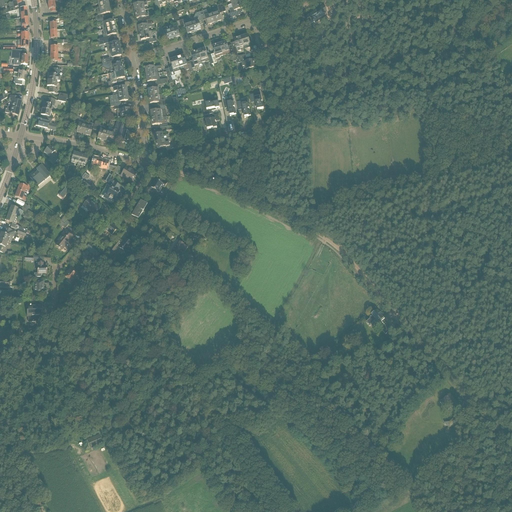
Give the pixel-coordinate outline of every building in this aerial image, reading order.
[(87,0),(88,3),(94,1),(95,5),(98,5),(99,8),(99,9),(108,6),(106,0),(104,0),(98,2),(97,0),(87,0)] [(139,4),(134,6),(135,12),(144,10),(144,11),(145,10),(144,6),(147,6),(147,3),(148,3),(150,2),(149,0),(140,0),(141,4),(139,4)] [(157,0),(158,1),(154,2),(156,9),(160,8),(160,6),(163,5),(162,4),(166,2),(166,1),(165,1),(165,0),(157,0)] [(232,5),(231,5),(228,6),(231,13),(229,14),(230,19),(240,15),(239,12),(238,10),(242,9),(240,2),(232,5)] [(108,6),(99,9),(96,9),(97,13),(97,16),(95,18),(95,20),(96,20),(104,19),(103,15),(110,13),(108,6)] [(305,18),(308,23),(325,13),(322,7),(305,18)] [(216,14),(212,15),(215,23),(221,21),(217,9),(215,10),(216,14)] [(144,10),(135,12),(137,19),(149,16),(148,13),(145,14),(145,10),(144,11),(144,10)] [(199,13),(202,20),(206,18),(208,25),(215,23),(212,15),(212,14),(208,15),(207,13),(204,13),(204,11),(199,13)] [(195,21),(191,23),(194,32),(201,30),(197,18),(194,19),(195,21)] [(105,23),(104,19),(96,20),(97,23),(100,23),(101,27),(102,27),(103,30),(114,28),(113,21),(105,23)] [(153,20),(145,22),(146,26),(138,27),(140,34),(149,32),(149,28),(151,28),(151,25),(154,24),(153,20)] [(187,34),(194,32),(191,23),(187,24),(187,21),(183,23),(182,21),(179,22),(181,29),(184,28),(184,26),(185,26),(187,34)] [(173,28),(170,29),(173,39),(180,37),(177,30),(181,29),(179,22),(176,23),(177,24),(173,26),(173,28)] [(162,27),(158,28),(160,35),(164,34),(166,41),(173,39),(170,29),(166,30),(165,28),(163,29),(162,27)] [(103,38),(102,39),(99,40),(99,43),(103,42),(110,40),(109,36),(116,34),(114,28),(103,30),(104,35),(103,35),(103,38)] [(149,32),(140,34),(141,41),(149,39),(149,40),(148,40),(149,44),(156,42),(156,39),(153,40),(152,32),(149,32)] [(247,36),(240,38),(244,48),(247,46),(248,49),(251,48),(247,36)] [(240,38),(234,40),(235,43),(238,52),(241,51),(240,49),(244,48),(240,38)] [(118,43),(106,45),(106,48),(107,48),(108,52),(119,49),(118,43)] [(226,43),(219,45),(223,56),(227,55),(227,56),(231,55),(231,56),(234,55),(232,48),(229,49),(229,51),(228,51),(226,43)] [(214,54),(211,55),(214,63),(214,64),(217,63),(216,60),(220,58),(219,57),(223,56),(219,45),(213,47),(215,55),(214,55),(214,54)] [(107,52),(108,56),(109,59),(105,59),(106,64),(113,62),(112,58),(121,56),(119,49),(107,52)] [(205,50),(198,52),(202,63),(205,62),(206,63),(210,62),(211,65),(214,64),(214,63),(211,55),(208,56),(208,57),(207,57),(205,50)] [(11,51),(11,60),(14,60),(13,66),(20,66),(21,65),(27,66),(28,57),(25,57),(20,56),(20,51),(19,51),(11,51)] [(193,61),(190,62),(192,69),(195,68),(194,66),(198,65),(199,67),(203,66),(202,63),(198,52),(191,54),(194,62),(193,62),(193,61)] [(184,56),(177,58),(181,71),(189,69),(189,70),(192,69),(190,62),(187,63),(186,63),(184,56)] [(172,67),(168,69),(169,69),(171,76),(172,76),(173,80),(176,79),(175,76),(182,74),(181,71),(177,58),(170,60),(172,67)] [(247,63),(246,58),(237,60),(237,64),(241,63),(242,67),(245,66),(246,70),(255,68),(254,61),(247,63)] [(113,62),(106,64),(105,64),(105,67),(105,68),(110,72),(113,71),(114,73),(123,71),(121,64),(114,66),(113,62)] [(158,70),(161,69),(161,66),(146,69),(147,76),(158,74),(158,70)] [(49,75),(48,81),(56,82),(60,82),(60,77),(58,77),(59,74),(60,70),(57,70),(52,69),(51,75),(49,75)] [(123,71),(114,73),(114,77),(113,77),(114,80),(124,78),(123,71)] [(26,73),(21,73),(19,72),(19,74),(14,73),(13,77),(14,78),(14,82),(15,85),(21,86),(22,82),(25,82),(26,73)] [(158,74),(147,76),(148,82),(155,81),(155,85),(164,84),(167,84),(166,79),(160,79),(160,77),(159,77),(158,74)] [(56,82),(48,81),(47,86),(49,87),(49,93),(56,94),(57,90),(55,90),(56,82)] [(108,86),(107,86),(108,89),(113,88),(114,92),(116,92),(117,96),(118,96),(118,95),(127,94),(126,94),(126,87),(118,88),(117,89),(117,87),(118,87),(117,84),(108,86)] [(164,84),(155,85),(156,89),(149,90),(149,97),(161,96),(161,92),(161,91),(161,88),(164,87),(164,84)] [(260,93),(249,96),(251,104),(254,103),(255,107),(255,106),(256,106),(257,111),(264,110),(263,105),(262,105),(261,105),(260,102),(262,102),(260,93)] [(117,96),(112,96),(113,100),(113,104),(114,107),(121,106),(120,102),(127,101),(127,94),(118,95),(118,96),(117,96)] [(158,103),(158,107),(165,106),(164,95),(161,96),(149,97),(150,104),(158,103)] [(16,98),(13,97),(10,96),(10,99),(12,99),(10,107),(19,109),(21,103),(15,101),(16,98)] [(43,104),(42,110),(50,111),(52,106),(53,107),(55,100),(53,100),(48,99),(47,105),(43,104)] [(233,99),(223,101),(225,109),(227,109),(228,113),(228,112),(229,112),(230,117),(236,115),(235,110),(234,111),(233,108),(234,107),(234,108),(234,107),(233,99)] [(247,101),(237,103),(238,111),(241,110),(242,115),(242,114),(244,113),(245,118),(251,117),(250,112),(249,112),(248,112),(248,109),(249,109),(247,101)] [(218,102),(202,105),(204,116),(212,114),(212,111),(216,111),(216,110),(215,110),(215,109),(220,108),(218,102)] [(6,110),(5,110),(4,113),(10,114),(9,117),(13,118),(14,115),(17,116),(19,109),(10,107),(7,106),(6,110)] [(121,106),(114,107),(114,108),(114,110),(116,110),(117,114),(117,118),(120,118),(130,116),(129,109),(121,110),(120,111),(120,110),(121,109),(121,106)] [(50,111),(42,110),(40,115),(44,116),(42,122),(49,124),(51,124),(52,117),(49,116),(50,111)] [(159,111),(151,112),(152,118),(161,118),(166,117),(166,110),(159,110),(159,111)] [(205,122),(204,122),(205,127),(206,127),(207,130),(217,128),(216,124),(215,124),(215,122),(220,121),(218,115),(205,118),(205,122)] [(76,117),(74,124),(78,126),(76,133),(83,135),(86,125),(82,124),(83,122),(79,120),(79,118),(76,117)] [(161,118),(152,118),(153,125),(160,125),(160,129),(167,128),(167,125),(166,117),(161,118)] [(36,126),(38,127),(55,131),(57,126),(51,124),(49,124),(42,122),(39,121),(37,120),(36,126)] [(86,125),(83,135),(90,137),(93,125),(90,124),(89,126),(86,125)] [(98,124),(96,131),(99,132),(97,139),(104,141),(107,132),(103,131),(104,128),(100,127),(101,125),(98,124)] [(117,131),(116,137),(120,138),(121,139),(120,143),(123,144),(124,144),(125,145),(126,144),(127,145),(128,137),(129,138),(130,134),(126,132),(127,130),(126,130),(127,127),(119,125),(117,131)] [(160,134),(158,135),(154,136),(156,143),(164,140),(168,139),(165,132),(168,131),(167,128),(160,129),(160,132),(160,133),(160,134)] [(107,132),(104,141),(111,143),(114,131),(111,130),(111,131),(107,129),(107,132)] [(169,143),(170,143),(169,139),(167,139),(164,140),(156,143),(158,149),(166,147),(166,148),(167,151),(174,149),(173,146),(170,147),(169,143)] [(55,163),(58,160),(54,156),(53,157),(51,155),(55,151),(53,149),(52,149),(49,146),(44,152),(55,163)] [(78,165),(80,155),(73,153),(71,163),(78,165)] [(80,155),(78,165),(85,166),(87,157),(80,155)] [(94,159),(92,167),(106,170),(108,162),(94,159)] [(48,167),(44,170),(41,166),(37,170),(38,172),(30,178),(37,186),(45,180),(49,177),(52,180),(52,179),(58,175),(48,167)] [(123,171),(120,177),(124,179),(124,177),(125,178),(124,179),(128,181),(128,180),(132,182),(132,183),(131,183),(132,184),(137,175),(133,173),(131,171),(130,170),(131,170),(126,167),(123,171)] [(91,185),(86,182),(86,181),(89,178),(90,177),(85,174),(81,178),(83,179),(80,182),(83,184),(82,185),(88,189),(91,185)] [(111,177),(107,174),(103,181),(107,183),(110,179),(111,177)] [(165,188),(165,187),(168,183),(157,176),(153,183),(151,182),(148,188),(148,190),(151,192),(153,192),(154,190),(159,193),(163,187),(165,188)] [(114,182),(106,195),(105,196),(114,201),(115,199),(118,201),(121,197),(118,195),(119,192),(117,191),(120,186),(114,182)] [(19,185),(17,191),(24,194),(25,191),(28,192),(30,187),(27,184),(26,187),(19,185)] [(66,187),(59,196),(63,199),(70,190),(66,187)] [(24,194),(17,191),(15,198),(22,200),(25,201),(26,198),(23,197),(24,194)] [(89,199),(85,203),(82,200),(78,206),(86,213),(88,212),(93,216),(100,208),(89,199)] [(147,205),(144,203),(140,201),(131,216),(138,220),(147,205)] [(17,209),(16,209),(11,207),(8,214),(19,218),(20,218),(22,213),(19,211),(17,211),(17,209)] [(22,207),(20,211),(21,211),(25,214),(33,219),(35,215),(27,210),(22,207)] [(8,214),(6,221),(12,223),(11,228),(18,231),(26,233),(27,230),(16,226),(19,218),(8,214)] [(64,225),(66,221),(68,219),(64,216),(60,221),(61,222),(64,225)] [(111,235),(113,233),(116,229),(108,222),(103,228),(104,229),(102,231),(101,230),(98,234),(102,237),(105,233),(104,233),(105,231),(111,235)] [(15,232),(9,230),(4,228),(2,234),(1,233),(0,235),(0,239),(7,242),(11,243),(15,232)] [(74,236),(70,233),(66,230),(61,236),(63,238),(56,246),(61,251),(64,247),(67,250),(73,243),(70,240),(74,236)] [(199,235),(197,237),(203,240),(206,241),(209,236),(203,232),(201,236),(199,235)] [(125,239),(123,242),(122,241),(120,243),(117,241),(109,251),(112,253),(118,246),(119,247),(118,247),(125,253),(131,245),(125,239)] [(178,242),(174,249),(171,253),(177,257),(180,251),(184,254),(188,247),(178,242)] [(95,260),(101,253),(90,244),(85,249),(87,250),(84,254),(83,253),(80,255),(83,259),(84,261),(87,258),(86,257),(89,252),(94,256),(92,258),(95,260)] [(37,267),(37,273),(34,274),(34,277),(41,277),(41,274),(46,274),(46,267),(43,267),(43,265),(43,263),(37,263),(37,267)] [(76,271),(75,270),(71,267),(67,272),(67,271),(63,276),(67,280),(66,281),(69,284),(75,277),(78,279),(81,275),(77,271),(76,271)] [(43,281),(38,281),(33,281),(34,286),(35,286),(36,291),(34,291),(34,296),(42,296),(47,296),(47,291),(43,291),(43,286),(44,286),(43,281)] [(42,316),(42,309),(42,306),(26,306),(27,317),(27,322),(35,322),(38,318),(38,316),(42,316)] [(370,320),(367,322),(367,323),(367,325),(369,325),(369,326),(376,321),(378,323),(378,324),(384,319),(380,313),(381,313),(380,312),(380,313),(377,310),(376,311),(371,315),(373,317),(371,318),(370,318),(370,320)] [(386,325),(382,328),(381,329),(385,334),(390,330),(386,325)] [(346,354),(341,360),(345,364),(350,358),(346,354)] [(450,394),(444,399),(442,399),(440,401),(440,403),(446,410),(448,410),(451,408),(453,410),(459,405),(450,394)] [(452,416),(444,423),(448,427),(449,428),(457,421),(452,416)] [(102,443),(99,435),(87,440),(90,448),(102,443)]
